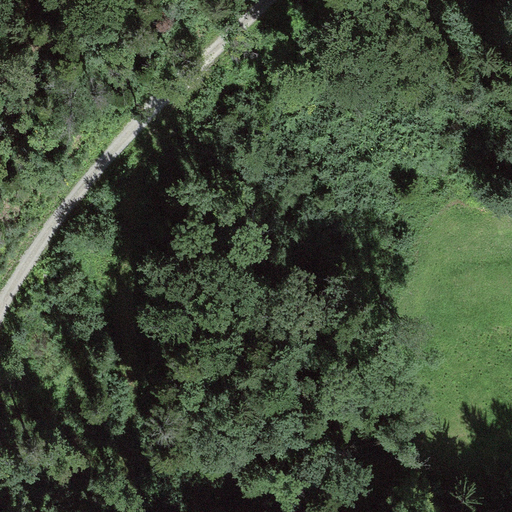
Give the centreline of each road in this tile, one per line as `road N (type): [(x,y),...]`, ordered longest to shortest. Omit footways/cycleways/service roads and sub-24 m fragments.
road 1 (track): [(0,328),(52,230),(111,149),(269,0)]
road 2 (track): [(174,87),(128,193),(123,340)]
